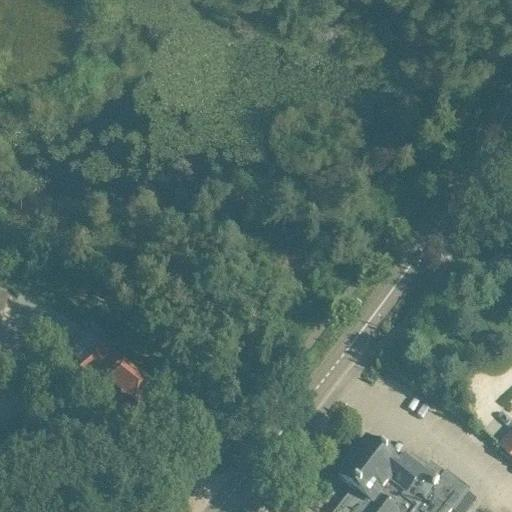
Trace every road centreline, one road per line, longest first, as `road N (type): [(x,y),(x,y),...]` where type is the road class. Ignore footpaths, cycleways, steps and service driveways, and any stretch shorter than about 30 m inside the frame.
road 1 (secondary): [(232,491),(422,248),(511,103)]
road 2 (track): [(181,492),(61,506)]
